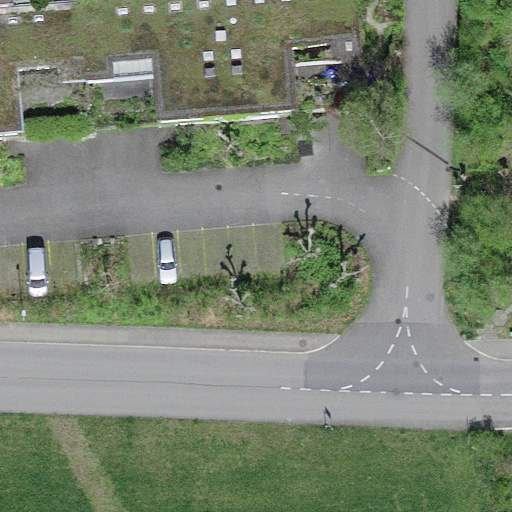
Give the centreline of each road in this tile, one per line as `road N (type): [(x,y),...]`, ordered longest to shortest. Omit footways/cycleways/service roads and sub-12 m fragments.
road 1 (tertiary): [(0,382),(402,394)]
road 2 (residential): [(432,0),(432,118),(409,229),(402,394)]
